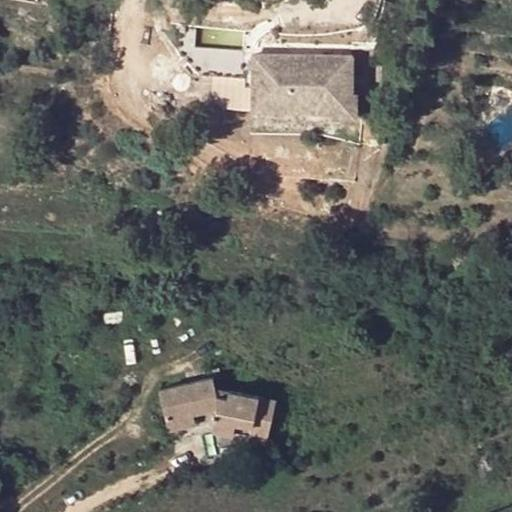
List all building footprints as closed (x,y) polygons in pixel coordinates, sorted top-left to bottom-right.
[(351,56),(254,53),(253,107),(333,109),(333,92),(351,92),(351,56)] [(217,394),(215,386),(213,377),(160,389),(166,419),(193,413),(208,410),(216,408),(214,417),(210,417),(213,427),(232,432),(233,429),(249,433),(247,439),(247,443),(265,447),(276,400),(228,389),(226,396),(217,394)] [(228,389),(215,386),(217,394),(226,396),(228,389)] [(193,413),(166,419),(168,429),(195,423),(193,413)] [(249,433),(233,429),(232,436),(247,439),(249,433)] [(0,463),(0,487),(22,481),(16,459),(0,463)]
